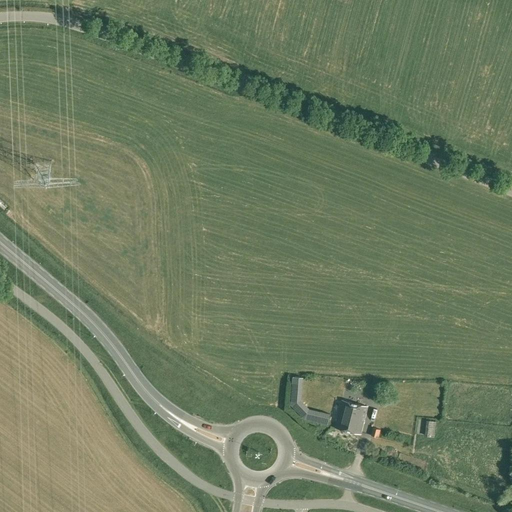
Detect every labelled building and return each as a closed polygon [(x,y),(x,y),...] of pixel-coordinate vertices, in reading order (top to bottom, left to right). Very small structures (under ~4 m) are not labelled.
[(302,397),(305,375),(299,374),(296,396),(302,397)] [(327,378),(326,386),(340,388),(341,380),(327,378)] [(367,406),(342,399),(335,428),(360,434),(367,406)] [(327,424),(330,414),(320,412),(318,422),(327,424)] [(434,437),(436,422),(426,420),(424,436),(434,437)] [(379,437),(380,429),(373,427),(371,435),(379,437)]
